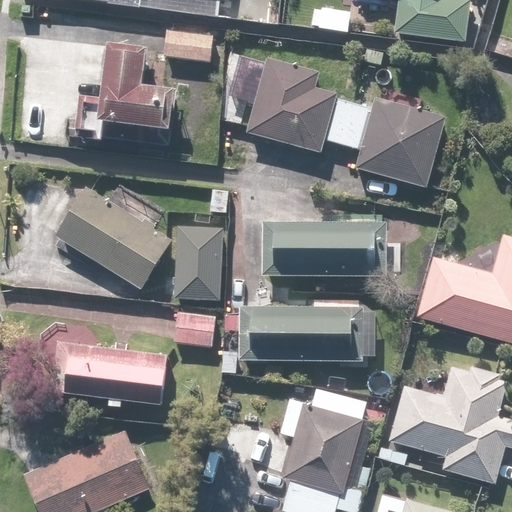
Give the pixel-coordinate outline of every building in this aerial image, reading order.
[(397,0),(393,36),(465,44),(470,3),(448,0),(397,0)] [(214,39),(164,33),(161,61),(211,67),(214,39)] [(141,85),(145,52),(106,47),(99,102),(77,100),(72,144),(99,148),(100,140),(171,149),(178,90),(141,85)] [(337,98),(313,91),(317,76),(265,61),(244,137),(320,158),(323,145),(336,101),(337,98)] [(371,111),(336,101),(323,145),(359,155),(371,111)] [(374,102),(371,111),(359,155),(354,173),(425,193),(446,122),(374,102)] [(82,191),(52,241),(142,294),(172,243),(82,191)] [(385,226),(260,226),(260,279),(385,279),(385,226)] [(224,231),(176,229),(174,302),(222,303),(224,231)] [(511,236),(503,234),(492,273),(433,256),(416,317),(511,343),(511,236)] [(236,307),(234,361),(372,366),(374,311),(236,307)] [(214,320),(177,316),(174,345),(211,349),(214,320)] [(166,356),(56,346),(51,398),(161,408),(166,356)] [(403,387),(387,442),(443,458),(439,471),(492,487),(503,447),(511,450),(511,445),(511,419),(498,416),(508,381),(449,364),(440,397),(403,387)] [(289,436),(278,480),(289,482),(280,511),(335,511),(363,404),(312,391),(308,408),(286,402),(278,434),(289,436)] [(100,511),(149,492),(124,433),(22,476),(36,511),(100,511)] [(396,511),(370,505),(367,511),(448,511),(403,500),(400,511),(396,511)]
